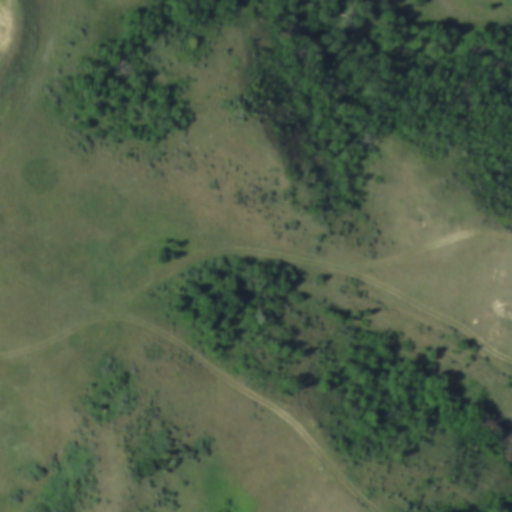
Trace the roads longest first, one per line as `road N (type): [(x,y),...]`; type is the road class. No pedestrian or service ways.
road 1 (track): [(0,355),(35,347),(179,269),(232,252),(359,266),(476,241),(511,254)]
road 2 (track): [(112,308),(310,431),(378,511)]
